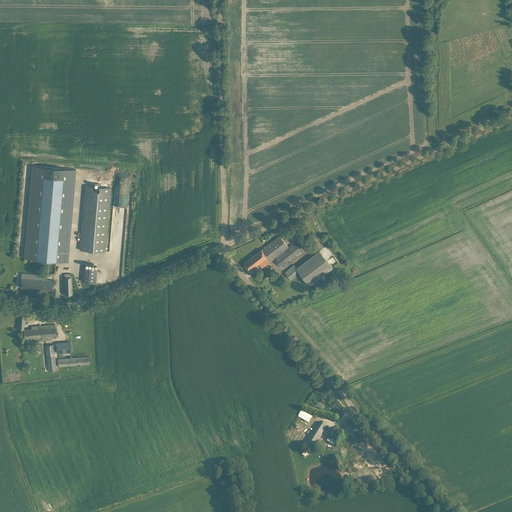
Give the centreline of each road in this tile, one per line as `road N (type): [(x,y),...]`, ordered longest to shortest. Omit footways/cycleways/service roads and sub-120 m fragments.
road 1 (unclassified): [(440,511),(223,246)]
road 2 (unclassified): [(223,246),(511,113)]
road 3 (track): [(220,0),(223,246)]
road 4 (unclassified): [(223,246),(77,299),(0,292)]
